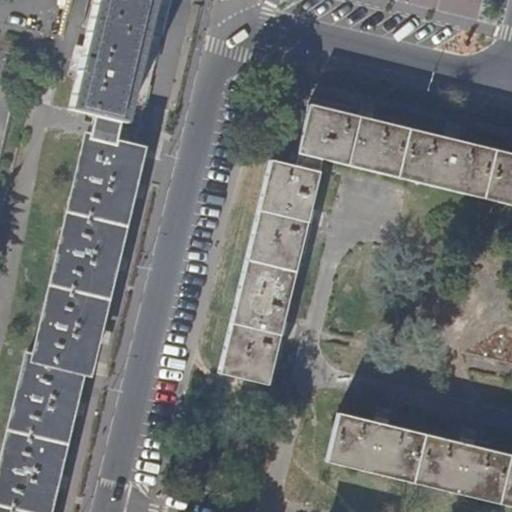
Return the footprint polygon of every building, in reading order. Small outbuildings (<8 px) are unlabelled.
[(93,0),(86,32),(75,76),(67,108),(92,114),(98,116),(104,117),(120,121),(140,126),(143,112),(161,41),(170,0),(93,0)] [(476,19),(480,2),(470,0),(438,0),(436,9),(476,19)] [(370,119),(374,102),(361,99),(357,116),(370,119)] [(511,154),(496,151),(456,141),(440,137),(397,126),(370,119),(357,116),(308,104),(292,166),(269,162),(252,230),(237,293),(218,373),(266,385),(270,368),(279,335),(282,320),(291,285),(300,249),(304,233),(319,173),(316,172),(320,159),(356,167),(449,190),(511,205),(511,154)] [(97,123),(98,116),(92,114),(90,121),(87,137),(93,138),(97,123)] [(0,511),(46,511),(50,499),(65,443),(78,390),(83,371),(86,371),(99,319),(110,278),(122,229),(133,183),(141,151),(134,149),(115,144),(119,128),(120,121),(104,117),(98,116),(97,123),(93,138),(87,137),(73,189),(59,248),(42,314),(32,357),(29,356),(17,409),(2,466),(0,474),(0,511)] [(456,141),(460,122),(444,119),(440,137),(456,141)] [(139,130),(140,126),(120,121),(119,128),(115,144),(134,149),(139,130)] [(316,253),(320,237),(304,233),(300,249),(316,253)] [(295,339),(298,325),(282,320),(279,335),(295,339)] [(388,427),(392,411),(378,408),(374,423),(388,427)] [(511,456),(475,447),(461,444),(388,427),(374,423),(336,413),(325,462),(377,474),(477,499),(511,507),(511,456)] [(475,447),(478,432),(464,429),(461,444),(475,447)]
